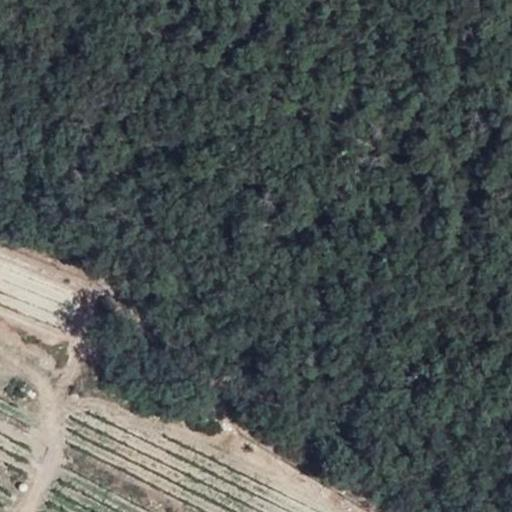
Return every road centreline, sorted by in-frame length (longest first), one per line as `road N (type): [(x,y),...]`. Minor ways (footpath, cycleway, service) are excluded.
road 1 (track): [(54,0),(467,171),(478,252),(511,264)]
road 2 (track): [(17,511),(45,458),(32,409),(0,356)]
